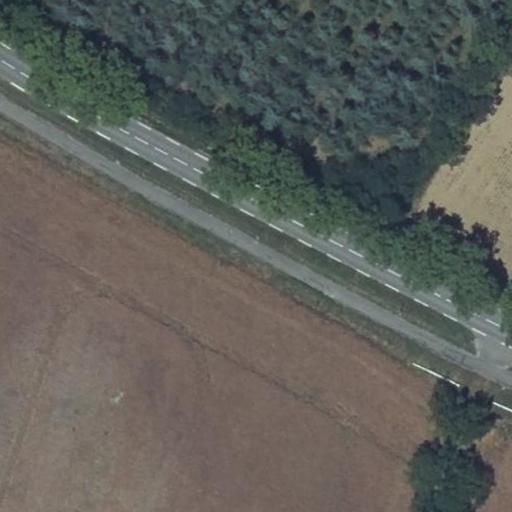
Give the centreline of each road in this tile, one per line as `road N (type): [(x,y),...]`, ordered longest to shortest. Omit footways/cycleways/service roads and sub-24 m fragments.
road 1 (secondary): [(0,59),(320,239),(511,334)]
road 2 (track): [(494,326),(435,511)]
